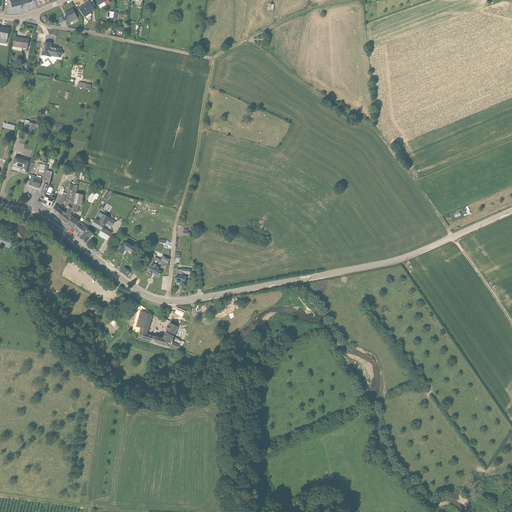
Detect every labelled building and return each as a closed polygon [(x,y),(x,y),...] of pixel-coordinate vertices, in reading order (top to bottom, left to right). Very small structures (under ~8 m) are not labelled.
[(94,0),(100,9),(106,5),(104,3),(108,0),(94,0)] [(79,9),(85,17),(95,10),(89,2),(79,9)] [(77,18),(73,9),(65,13),(67,17),(63,19),(66,24),(77,18)] [(118,26),(116,33),(124,34),(126,27),(118,26)] [(0,28),(0,38),(7,40),(9,29),(4,28),(4,29),(0,28)] [(14,37),(12,50),(21,52),(22,49),(27,50),(28,40),(14,37)] [(45,42),(42,57),(51,58),(51,57),(60,59),(60,56),(62,56),(63,55),(63,53),(62,52),(61,52),(61,49),(51,48),(52,43),(45,42)] [(25,120),(22,130),(34,134),(36,127),(38,128),(38,125),(29,123),(29,121),(25,120)] [(30,162),(14,157),(12,167),(20,169),(20,172),(26,174),(30,162)] [(44,173),(45,165),(46,163),(42,162),(41,164),(40,164),(37,164),(36,167),(39,167),(38,170),(39,170),(38,172),(44,173)] [(49,186),(52,172),(47,171),(48,166),(45,165),(44,173),(42,178),(42,180),(45,181),(44,185),(41,193),(45,195),(46,193),(49,186)] [(42,180),(42,179),(31,175),(28,185),(39,188),(42,180)] [(74,204),(76,194),(78,186),(70,184),(65,206),(70,207),(70,204),(74,204)] [(54,205),(52,212),(56,215),(60,208),(58,207),(63,192),(64,190),(61,188),(54,205)] [(63,211),(61,210),(63,207),(61,206),(63,201),(65,202),(66,195),(66,193),(63,192),(58,207),(60,208),(56,215),(60,219),(63,211)] [(107,192),(103,198),(107,200),(111,194),(107,192)] [(43,201),(42,203),(46,205),(51,207),(56,196),(51,193),(50,195),(47,193),(43,201)] [(76,194),(74,204),(73,205),(79,206),(82,207),(83,202),(82,202),(83,195),(76,194)] [(66,225),(74,230),(79,223),(80,221),(73,217),(74,213),(77,213),(79,206),(73,205),(73,209),(71,216),(66,225)] [(69,208),(66,214),(63,211),(60,219),(66,225),(71,216),(73,209),(69,208)] [(92,223),(90,225),(110,237),(112,233),(103,228),(106,224),(112,227),(115,221),(99,212),(96,216),(101,219),(99,221),(95,219),(94,221),(92,220),(91,220),(91,221),(92,223)] [(80,239),(86,243),(93,234),(87,230),(88,228),(84,225),(84,226),(79,223),(74,230),(79,233),(78,234),(81,237),(80,239)] [(0,238),(0,245),(10,249),(12,242),(0,238)] [(131,254),(135,248),(123,242),(117,251),(123,254),(125,251),(126,252),(128,251),(131,254)] [(170,260),(164,257),(162,260),(163,261),(161,263),(159,262),(160,261),(155,258),(148,272),(152,275),(152,274),(159,277),(161,273),(161,272),(163,269),(165,270),(168,263),(170,260)] [(121,272),(127,277),(130,272),(124,268),(122,270),(121,272)] [(179,286),(183,286),(184,283),(185,278),(185,274),(190,275),(190,270),(181,269),(181,270),(177,270),(176,281),(176,283),(180,284),(179,286)] [(125,306),(140,312),(142,308),(127,302),(125,306)] [(94,304),(88,309),(95,319),(101,314),(94,304)] [(166,333),(174,337),(185,311),(177,308),(166,333)] [(140,328),(148,330),(152,316),(140,311),(136,327),(140,328)] [(148,330),(140,328),(137,338),(178,350),(179,344),(171,342),(174,337),(166,333),(163,339),(147,335),(148,330)]
